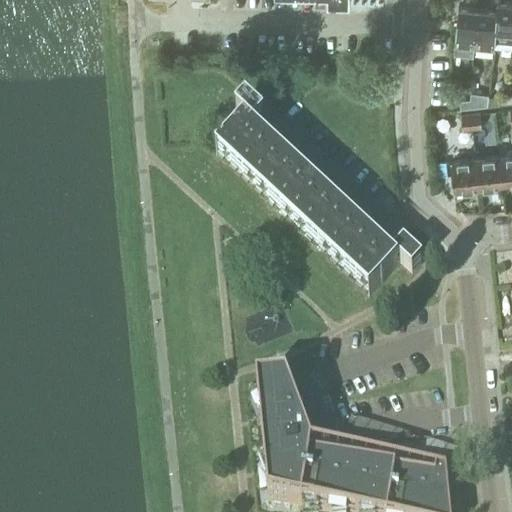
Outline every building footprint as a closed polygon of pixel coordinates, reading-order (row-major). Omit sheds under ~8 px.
[(511,2),(498,1),(498,11),(495,37),(511,38),(511,2)] [(454,55),(474,57),(475,43),(479,9),(458,7),(454,55)] [(498,11),(479,9),(475,43),(494,45),(495,37),(498,11)] [(470,99),(470,108),(487,106),(489,94),(470,92),(470,99)] [(510,104),(508,95),(499,97),(499,105),(510,104)] [(469,100),(470,99),(460,101),(461,109),(470,108),(469,100)] [(236,113),(248,124),(216,158),(369,299),(401,265),(412,276),(422,266),(411,255),(410,255),(404,250),(391,264),(250,133),(263,119),(246,102),(236,113)] [(482,128),(481,113),(471,114),(473,129),(482,128)] [(473,129),(471,114),(461,115),(463,130),(473,129)] [(511,154),(501,156),(504,183),(504,186),(511,185),(511,154)] [(501,156),(476,159),(479,186),(479,189),(504,186),(504,183),(501,156)] [(476,159),(451,161),(454,192),(479,189),(479,186),(476,159)] [(287,386),(257,389),(260,412),(266,411),(268,429),(261,429),(266,472),(272,471),(274,489),(268,489),(269,504),(315,511),(450,511),(447,475),(437,473),(435,482),(367,470),(368,464),(316,455),(287,386)]
